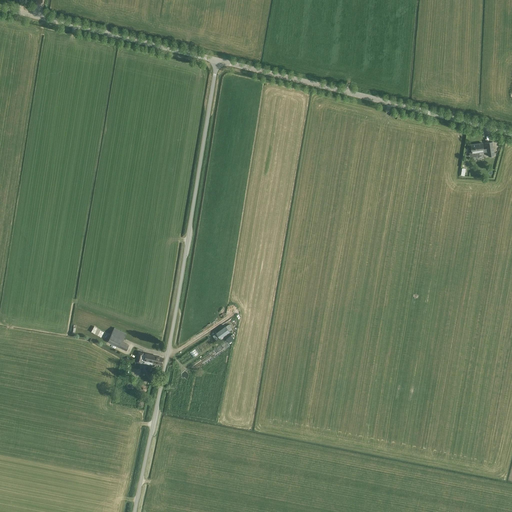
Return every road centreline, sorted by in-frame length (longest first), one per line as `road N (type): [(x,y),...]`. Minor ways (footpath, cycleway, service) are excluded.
road 1 (unclassified): [(134,511),(217,61)]
road 2 (tertiary): [(511,133),(217,61)]
road 3 (tertiary): [(217,61),(0,7)]
